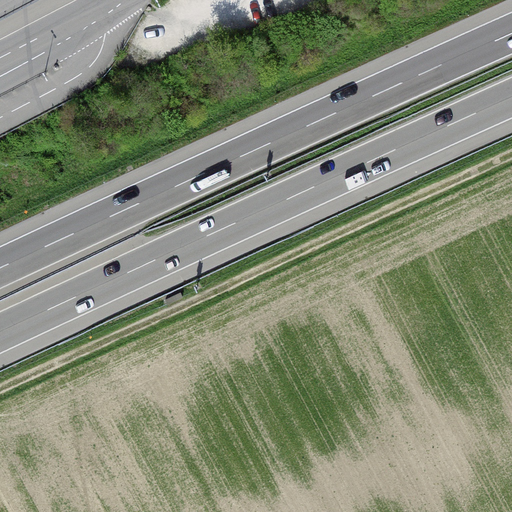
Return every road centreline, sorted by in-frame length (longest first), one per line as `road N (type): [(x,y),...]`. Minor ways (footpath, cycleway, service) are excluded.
road 1 (track): [(0,389),(511,154)]
road 2 (motorway): [(511,33),(0,267)]
road 3 (motorway): [(0,331),(511,97)]
